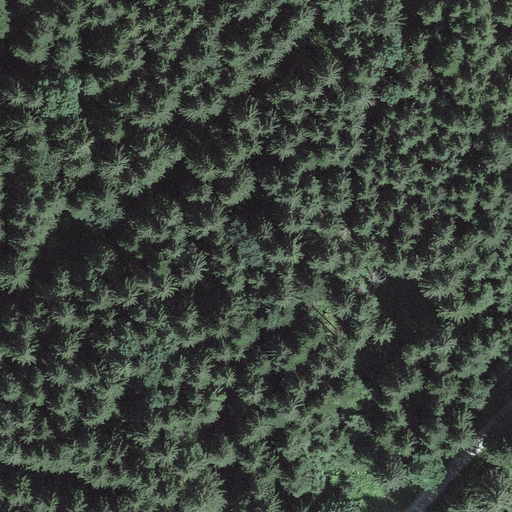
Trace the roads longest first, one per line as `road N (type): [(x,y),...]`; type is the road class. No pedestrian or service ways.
road 1 (track): [(421,0),(365,105),(334,225),(342,293),(287,309),(240,360),(213,429),(220,511)]
road 2 (track): [(0,295),(72,235),(144,203),(212,111),(346,0)]
road 3 (track): [(511,402),(409,511)]
